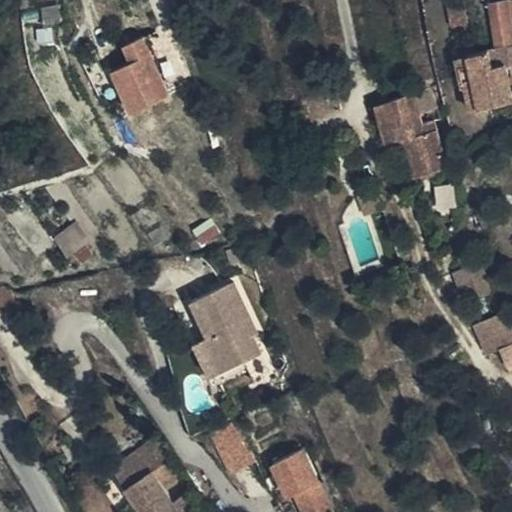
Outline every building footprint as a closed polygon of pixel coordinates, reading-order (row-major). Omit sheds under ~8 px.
[(468,96),(511,95),(511,0),(506,0),(509,40),(471,41),(468,32),(460,32),(460,71),(468,72),(468,96)] [(149,31),(125,41),(132,58),(114,66),(132,109),(175,91),(149,31)] [(417,80),(377,92),(390,137),(409,132),(416,165),(450,157),(437,110),(425,113),(417,80)] [(377,197),(372,180),(351,187),(357,204),(377,197)] [(69,247),(87,236),(78,220),(59,231),(69,247)] [(254,321),(259,319),(240,277),(199,295),(216,331),(203,337),(221,378),(230,375),(226,368),(266,350),(259,333),(254,321)] [(19,280),(0,283),(0,305),(22,302),(19,280)] [(494,338),(486,316),(462,326),(472,347),(494,338)] [(263,330),(259,319),(254,321),(259,333),(263,330)] [(233,469),(258,457),(240,417),(214,429),(233,469)] [(157,435),(141,445),(148,455),(122,472),(148,511),(186,511),(184,508),(191,504),(188,500),(194,496),(189,488),(177,495),(170,486),(183,476),(167,443),(165,444),(157,435)] [(148,455),(141,445),(116,461),(122,472),(148,455)] [(337,511),(308,450),(280,463),(295,494),(301,491),(310,511),(337,511)]
